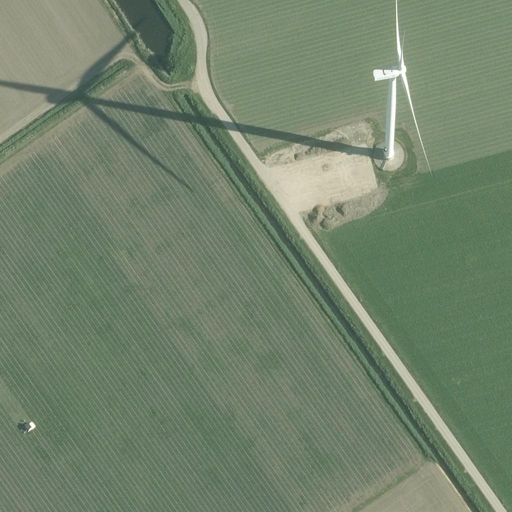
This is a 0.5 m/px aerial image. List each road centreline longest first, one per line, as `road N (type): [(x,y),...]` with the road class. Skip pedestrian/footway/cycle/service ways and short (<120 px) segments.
road 1 (track): [(183,0),(197,21),(205,96),(501,511)]
road 2 (track): [(0,141),(105,68)]
